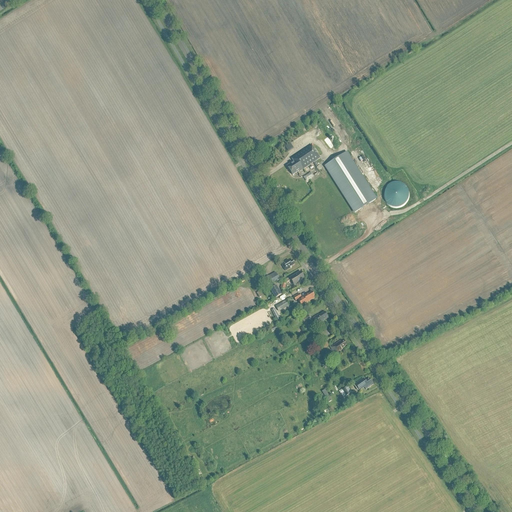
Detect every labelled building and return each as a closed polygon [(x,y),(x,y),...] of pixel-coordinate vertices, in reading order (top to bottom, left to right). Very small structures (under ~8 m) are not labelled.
[(296,141),(290,145),(293,149),(299,145),(296,141)] [(297,172),(297,173),(320,158),(311,145),(291,158),(293,162),(286,166),(292,175),(297,172)] [(346,153),(324,167),(354,213),(376,200),(346,153)] [(315,267),(318,264),(317,263),(319,261),(316,257),(311,261),(315,267)] [(287,261),(280,265),(284,272),(291,268),(291,267),(294,265),(292,261),(289,263),(287,261)] [(294,286),(301,282),(300,281),(304,278),(300,272),(289,278),(294,286)] [(263,282),(265,287),(276,281),(273,276),(263,282)] [(280,295),(275,287),(269,290),(274,299),(280,295)] [(307,303),(307,302),(313,299),(312,297),(314,296),(311,293),(307,295),(306,294),(302,297),(301,298),(299,294),(293,297),(295,302),(297,301),(301,308),(307,304),(307,303)] [(280,305),(284,310),(295,303),(292,297),(280,305)] [(317,325),(328,318),(325,313),(319,316),(319,315),(313,319),(317,325)] [(341,350),(346,346),(342,340),(329,349),(334,356),(341,350)] [(328,347),(324,342),(319,345),(322,350),(328,347)] [(365,390),(366,389),(373,384),(369,379),(365,382),(363,379),(355,385),(359,391),(364,388),(365,390)] [(357,393),(352,385),(349,388),(354,395),(357,393)]
